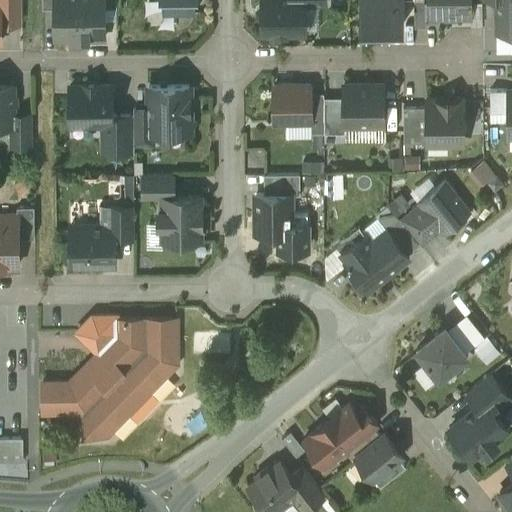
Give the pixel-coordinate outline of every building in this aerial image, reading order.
[(18,0),(0,0),(0,4),(1,22),(18,22),(18,0)] [(54,0),(54,8),(55,37),(67,37),(67,40),(80,40),(79,0),(54,0)] [(79,0),(80,40),(93,40),(93,37),(105,37),(104,8),(104,0),(79,0)] [(162,0),(163,11),(195,11),(194,0),(162,0)] [(262,0),(263,32),(269,32),(273,36),(277,38),(282,38),(286,35),(290,32),(305,32),(304,4),(304,0),(262,0)] [(361,0),(362,26),(402,26),(401,0),(361,0)] [(425,0),(413,0),(414,26),(426,26),(425,0)] [(469,0),(429,0),(429,16),(470,16),(469,0)] [(511,0),(497,0),(498,30),(511,29),(511,0)] [(13,84),(0,84),(0,124),(11,124),(13,124),(13,114),(13,84)] [(112,84),(70,85),(70,123),(102,123),(112,123),(112,114),(112,84)] [(310,84),(273,85),(274,117),(286,116),(289,121),(311,121),(310,84)] [(383,84),(344,84),(344,96),(344,124),(345,124),(383,123),(383,84)] [(189,85),(149,85),(149,107),(149,131),(154,131),(190,131),(189,85)] [(344,96),(324,96),(324,132),(345,132),(345,124),(344,124),(344,96)] [(463,99),(426,99),(426,106),(427,136),(428,136),(444,136),(447,141),(456,141),(459,135),(463,135),(463,99)] [(426,106),(403,106),(403,141),(428,141),(428,136),(427,136),(426,106)] [(149,107),(133,107),(133,114),(134,143),(154,143),(154,131),(149,131),(149,107)] [(29,114),(13,114),(13,124),(11,124),(12,144),(29,144),(29,114)] [(133,114),(112,114),(112,123),(102,123),(102,150),(134,150),(134,143),(133,114)] [(483,158),(472,167),(483,181),(494,172),(483,158)] [(496,172),(487,179),(494,189),(503,181),(496,172)] [(174,173),(142,173),(142,196),(162,196),(162,195),(174,195),(174,173)] [(300,173),(264,173),(264,193),(290,193),(290,194),(300,194),(300,173)] [(468,209),(445,179),(420,199),(421,202),(441,227),(443,229),(468,209)] [(264,193),(256,193),(256,231),(290,231),(290,194),(290,193),(264,193)] [(174,195),(162,195),(162,196),(162,208),(158,209),(158,224),(162,224),(162,239),(200,239),(200,195),(174,195)] [(421,202),(403,217),(422,242),(441,227),(421,202)] [(382,210),(392,223),(401,216),(391,203),(382,210)] [(134,204),(107,205),(108,223),(114,223),(114,237),(134,237),(134,204)] [(34,205),(16,205),(17,212),(18,212),(18,237),(34,237),(34,205)] [(0,264),(18,264),(18,237),(18,212),(17,212),(0,212),(0,264)] [(108,223),(70,224),(70,264),(114,263),(114,237),(114,223),(108,223)] [(366,232),(339,253),(368,289),(409,257),(387,228),(372,240),(366,232)] [(77,331),(98,350),(69,379),(42,380),(42,411),(72,410),(72,406),(79,405),(84,410),(84,433),(108,432),(128,412),(128,402),(140,389),(150,389),(170,369),(170,346),(177,339),(177,317),(117,317),(117,314),(93,315),(77,331)] [(468,353),(445,324),(416,347),(439,376),(468,353)] [(477,404),(449,426),(469,452),(480,443),(486,450),(498,440),(495,436),(508,426),(494,408),(509,396),(490,371),(466,389),(477,404)] [(350,399),(303,436),(324,463),(344,447),(373,424),(377,421),(361,401),(355,406),(350,399)] [(373,424),(344,447),(352,457),(356,454),(381,434),(373,424)] [(304,446),(291,429),(282,436),(296,454),(304,446)] [(381,434),(356,454),(358,456),(354,459),(366,470),(368,469),(373,475),(398,455),(402,452),(385,431),(381,434)] [(23,436),(0,435),(0,461),(23,461),(23,436)] [(398,455),(373,475),(380,484),(405,465),(398,455)] [(279,459),(269,467),(268,465),(257,474),(258,475),(248,483),(271,511),(292,495),(302,487),(291,473),(279,459)] [(325,492),(303,463),(291,473),(302,487),(292,495),(303,509),(325,492)] [(511,479),(499,490),(511,506),(511,479)]
